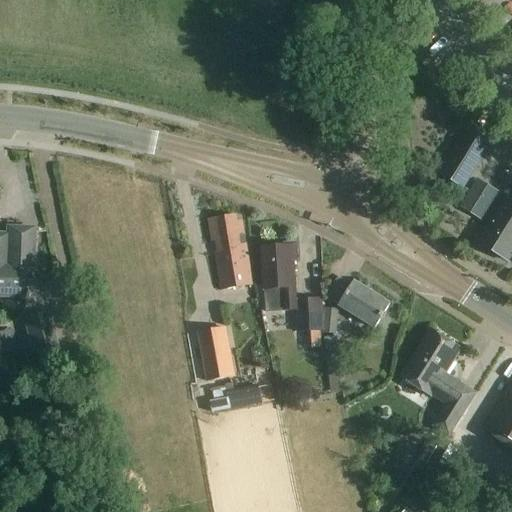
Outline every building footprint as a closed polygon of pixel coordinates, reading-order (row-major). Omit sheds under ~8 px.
[(462,189),(490,142),(468,129),(440,175),(462,189)] [(26,164),(17,165),(19,187),(29,186),(26,164)] [(477,183),(462,208),(481,220),(497,196),(477,183)] [(511,203),(505,199),(478,244),(508,263),(511,255),(511,203)] [(236,223),(235,217),(207,222),(211,242),(217,241),(220,252),(214,253),(220,291),(253,285),(241,222),(236,223)] [(34,282),(36,229),(7,228),(7,235),(0,234),(0,296),(7,297),(26,297),(26,282),(34,282)] [(262,249),(266,313),(298,311),(299,333),(324,332),(322,300),(297,302),(294,261),(297,261),(297,247),(293,244),(279,245),(280,248),(262,249)] [(375,329),(390,305),(355,283),(340,307),(375,329)] [(325,335),(338,335),(339,311),(326,310),(325,335)] [(32,355),(60,349),(52,313),(24,319),(32,355)] [(208,385),(237,379),(228,329),(200,334),(208,385)] [(449,436),(476,394),(446,374),(461,349),(431,330),(401,378),(431,397),(432,395),(447,405),(434,426),(449,436)] [(0,356),(18,353),(13,331),(0,334),(0,356)] [(343,381),(341,345),(325,346),(326,382),(343,381)] [(511,449),(511,384),(482,430),(511,449)] [(226,395),(209,397),(212,420),(264,413),(262,398),(227,403),(226,395)]
